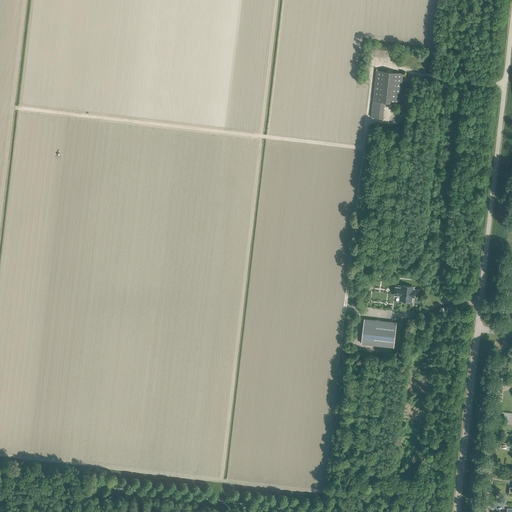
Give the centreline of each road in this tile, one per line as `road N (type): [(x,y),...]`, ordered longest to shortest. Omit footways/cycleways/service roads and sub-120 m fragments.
road 1 (track): [(362,147),(0,105)]
road 2 (unclassified): [(477,329),(511,19)]
road 3 (unclassified): [(456,511),(477,329)]
road 4 (residential): [(486,511),(506,332)]
road 5 (track): [(0,454),(136,470)]
